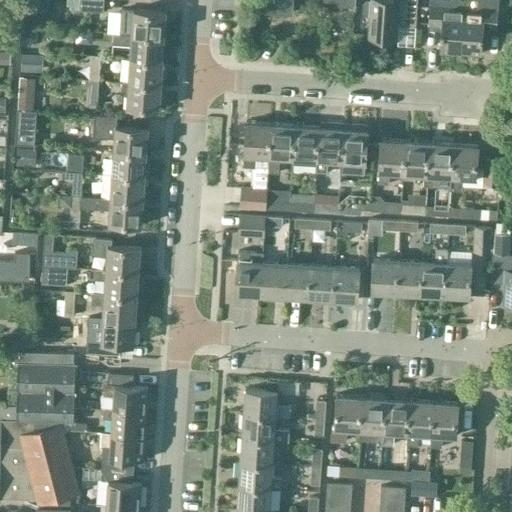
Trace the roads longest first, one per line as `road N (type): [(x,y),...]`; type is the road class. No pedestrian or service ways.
road 1 (residential): [(490,352),(182,335)]
road 2 (residential): [(490,94),(198,80)]
road 3 (residential): [(182,335),(198,80)]
road 4 (residential): [(170,511),(182,335)]
road 5 (residential): [(479,511),(490,352)]
